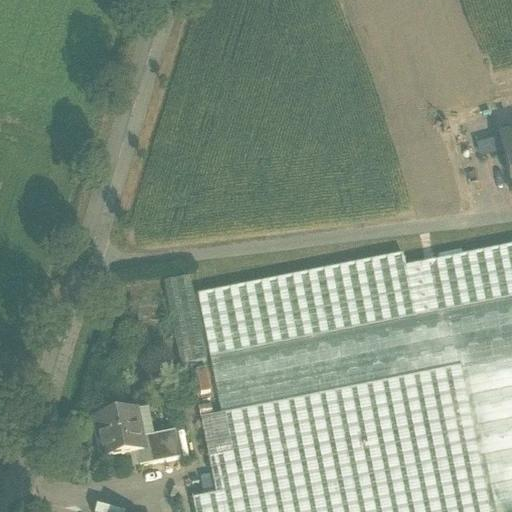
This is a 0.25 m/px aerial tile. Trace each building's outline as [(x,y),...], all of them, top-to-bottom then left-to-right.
[(478,44),(455,51),(441,0),(417,0),(451,122),(496,109),(478,44)] [(511,0),(441,0),(455,51),(478,44),(496,109),(511,104),(511,0)] [(511,134),(499,138),(499,137),(497,137),(509,185),(511,184),(511,183),(511,182),(511,134)] [(402,256),(197,298),(209,361),(511,300),(511,247),(405,269),(402,256)] [(189,280),(163,285),(180,368),(205,363),(189,280)] [(511,511),(511,300),(209,361),(221,417),(200,421),(215,497),(192,501),(193,511),(511,511)] [(134,412),(92,421),(97,444),(99,444),(103,461),(101,461),(101,463),(136,456),(143,454),(140,440),(134,412)] [(174,433),(140,440),(143,454),(136,456),(139,468),(180,460),(174,433)]
